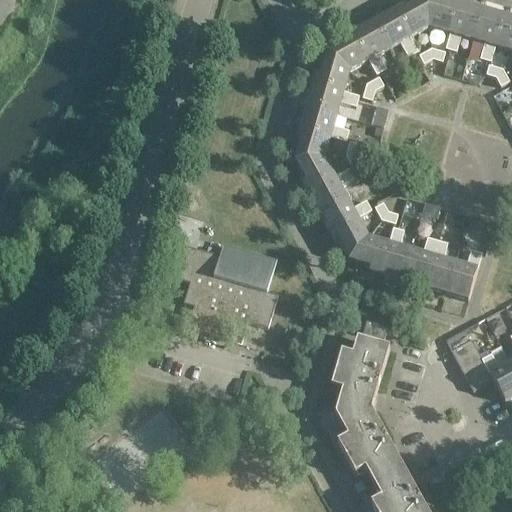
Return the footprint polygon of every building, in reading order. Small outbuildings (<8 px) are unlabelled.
[(429,3),(425,4),(428,31),(450,37),(458,7),(448,3),(446,8),(429,3)] [(428,31),(425,4),(422,4),(406,13),(403,8),(394,13),(410,42),(428,31)] [(481,13),(458,7),(450,37),(445,53),(455,56),(460,40),(472,43),(481,13)] [(410,42),(394,13),(373,25),(389,53),(400,47),(408,61),(417,56),(410,42)] [(504,20),(481,13),(472,43),(484,47),(479,63),(490,66),(495,50),(504,20)] [(511,22),(504,20),(495,50),(511,54),(511,22)] [(389,53),(373,25),(353,36),(368,64),(376,78),(386,73),(378,59),(389,53)] [(368,64),(353,36),(343,42),(346,46),(329,55),(327,59),(348,75),(368,64)] [(432,63),(431,53),(418,59),(423,68),(432,63)] [(444,57),(431,53),(432,63),(442,66),(444,57)] [(348,75),(327,59),(326,61),(322,74),(317,73),(313,87),(342,95),(348,75)] [(488,69),(486,78),(495,81),(502,73),(488,69)] [(509,86),(502,73),(495,81),(500,90),(509,86)] [(378,81),(366,88),(374,95),(383,90),(378,81)] [(358,100),(342,95),(313,87),(306,109),(336,118),(339,106),(356,111),(358,100)] [(374,95),(366,88),(362,101),(372,104),(374,95)] [(336,118),(306,109),(300,132),(329,141),(345,145),(349,135),(332,130),(336,118)] [(329,141),(300,132),(296,143),(301,145),(296,162),(297,164),(324,162),(329,141)] [(349,146),(346,160),(356,158),(359,149),(349,146)] [(361,167),(356,158),(346,160),(352,172),(361,167)] [(334,181),(324,162),(297,164),(297,168),(306,185),(301,187),(306,196),(334,181)] [(348,173),(334,181),(306,196),(318,217),(345,202),(339,191),(354,183),(348,173)] [(351,213),(345,202),(318,217),(329,237),(357,222),(371,214),(366,205),(351,213)] [(425,207),(422,217),(435,220),(438,211),(425,207)] [(387,216),(383,208),(374,212),(381,224),(387,216)] [(397,219),(387,216),(381,224),(395,228),(397,219)] [(367,242),(357,222),(329,237),(334,247),(339,244),(348,261),(350,263),(367,242)] [(392,232),(388,248),(379,278),(402,284),(411,254),(399,251),(403,235),(392,232)] [(388,248),(367,242),(350,263),(353,265),(371,270),(369,275),(379,278),(388,248)] [(422,258),(411,254),(402,284),(424,291),(437,245),(427,242),(422,258)] [(447,248),(437,245),(424,291),(445,297),(454,267),(443,264),(447,248)] [(178,248),(169,281),(177,283),(194,288),(191,296),(187,295),(184,307),(194,310),(188,331),(241,346),(247,326),(268,332),(277,299),(266,296),(275,265),(223,250),(220,260),(178,248)] [(466,270),(454,267),(445,297),(468,304),(481,258),(470,254),(466,270)] [(362,338),(383,345),(387,331),(366,325),(362,338)] [(389,353),(357,344),(352,360),(340,357),(331,390),(366,400),(369,389),(377,392),(376,393),(377,393),(389,358),(389,353)] [(477,354),(471,344),(451,356),(456,366),(477,354)] [(482,364),(477,354),(456,366),(461,373),(482,365),(481,364),(482,364)] [(491,359),(482,364),(481,364),(482,365),(487,375),(494,389),(493,389),(504,406),(511,401),(511,370),(510,367),(499,373),(491,359)] [(487,375),(482,365),(461,373),(468,387),(487,375)] [(494,389),(487,375),(468,387),(473,400),(493,389),(494,389)] [(366,400),(331,390),(330,392),(342,395),(335,418),(334,419),(347,442),(336,447),(353,478),(385,460),(380,450),(386,446),(387,448),(388,447),(371,416),(371,413),(375,403),(366,400)] [(422,508),(393,456),(385,460),(353,478),(354,479),(364,474),(380,502),(370,508),(371,511),(414,511),(413,511),(420,507),(421,509),(422,508)]
